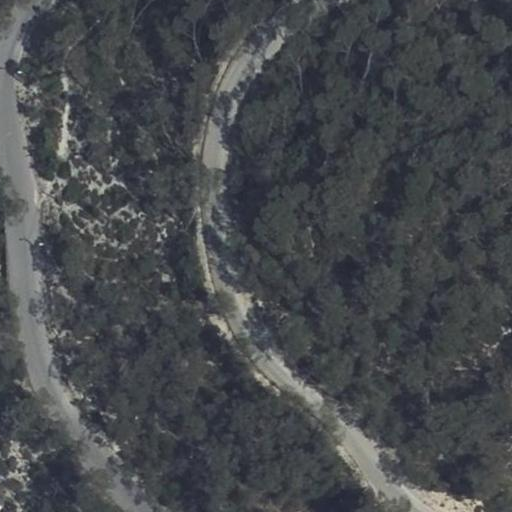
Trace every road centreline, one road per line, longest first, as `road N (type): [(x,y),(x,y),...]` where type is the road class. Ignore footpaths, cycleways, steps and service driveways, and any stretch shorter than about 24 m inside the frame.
road 1 (unclassified): [(319,0),(243,62),(212,120),(208,244),(251,342),(339,426),(398,502),(417,511)]
road 2 (unclassified): [(45,0),(9,66),(5,113),(21,213),(24,327),(50,415),(146,511)]
